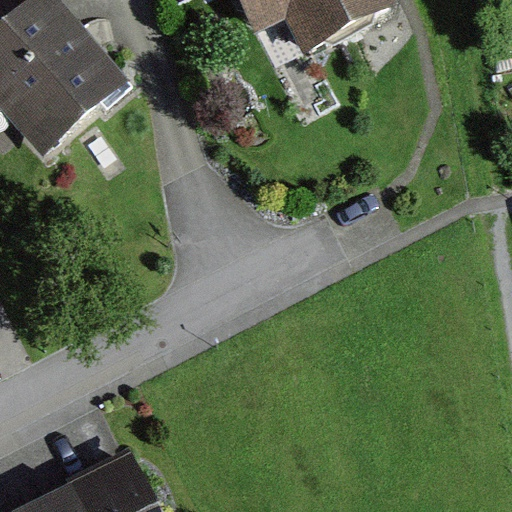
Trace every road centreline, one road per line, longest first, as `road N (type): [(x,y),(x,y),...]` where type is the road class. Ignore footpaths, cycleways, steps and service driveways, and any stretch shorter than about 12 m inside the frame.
road 1 (residential): [(118,0),(237,302)]
road 2 (residential): [(0,418),(237,302)]
road 3 (residential): [(237,302),(398,232)]
